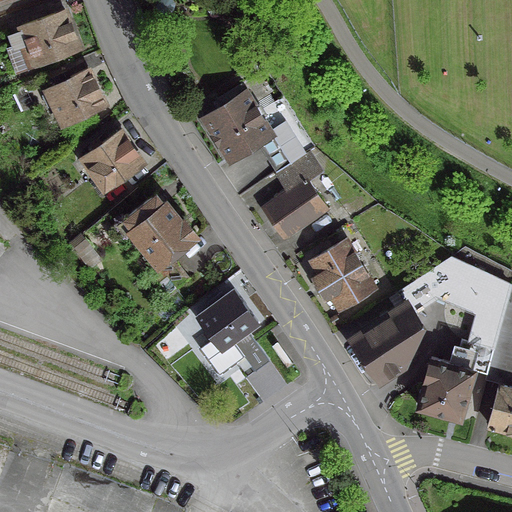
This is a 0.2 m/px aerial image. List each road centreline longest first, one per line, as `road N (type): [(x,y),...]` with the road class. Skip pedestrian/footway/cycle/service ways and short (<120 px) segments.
road 1 (residential): [(331,382),(199,192),(130,73),(102,0)]
road 2 (residential): [(0,390),(174,448),(239,440),(309,404),(331,382)]
road 3 (residential): [(368,454),(462,458),(511,471)]
